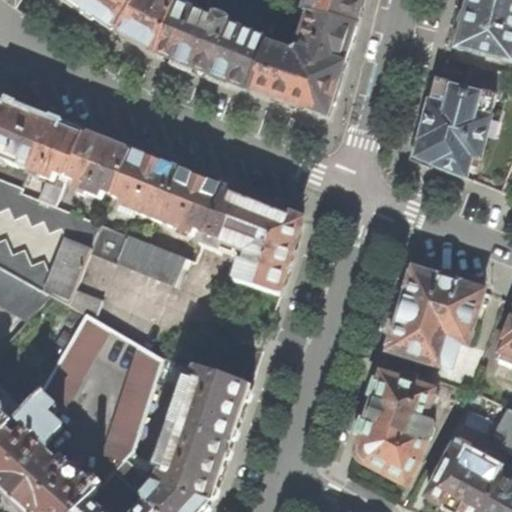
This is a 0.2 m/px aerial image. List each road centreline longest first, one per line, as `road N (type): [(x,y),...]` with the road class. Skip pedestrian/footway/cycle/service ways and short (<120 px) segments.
road 1 (residential): [(364,193),(96,90),(0,32)]
road 2 (residential): [(288,468),(364,233),(364,193)]
road 3 (residential): [(364,193),(400,0)]
road 4 (residential): [(511,251),(364,193)]
